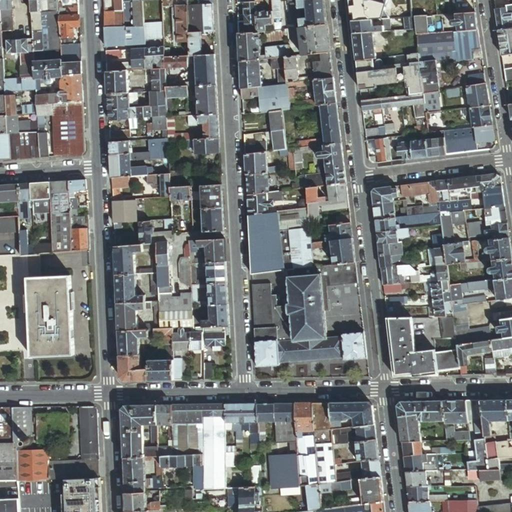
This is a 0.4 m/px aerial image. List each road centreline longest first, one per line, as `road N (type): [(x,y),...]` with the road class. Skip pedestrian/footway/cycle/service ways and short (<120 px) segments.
road 1 (residential): [(221,0),(246,393)]
road 2 (residential): [(98,167),(108,394)]
road 3 (residential): [(383,390),(358,178)]
road 4 (residential): [(358,178),(336,0)]
road 5 (residential): [(90,0),(98,167)]
road 6 (residential): [(485,0),(509,159)]
road 7 (residential): [(358,178),(509,159)]
road 8 (residential): [(108,394),(246,393)]
road 9 (residential): [(246,393),(383,390)]
road 10 (residential): [(383,390),(511,387)]
road 11 (residential): [(383,390),(398,511)]
